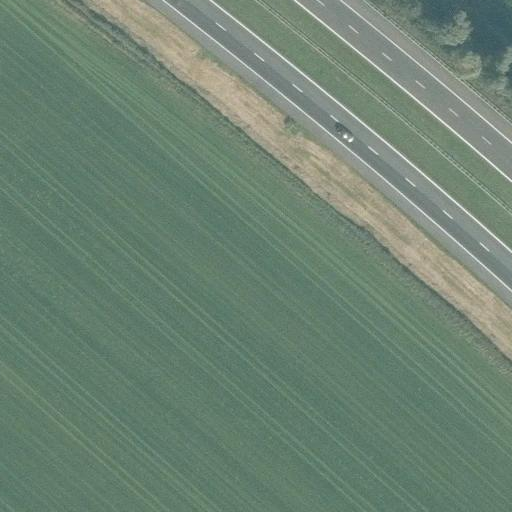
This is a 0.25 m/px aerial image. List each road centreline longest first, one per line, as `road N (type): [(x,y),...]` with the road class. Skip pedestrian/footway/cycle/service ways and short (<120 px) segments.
road 1 (motorway): [(175,0),(511,277)]
road 2 (motorway): [(511,170),(307,0)]
